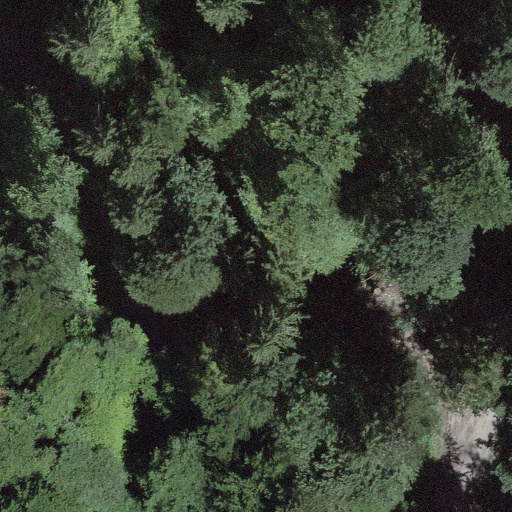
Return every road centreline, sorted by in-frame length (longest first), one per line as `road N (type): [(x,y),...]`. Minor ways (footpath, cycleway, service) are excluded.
road 1 (track): [(509,0),(511,361),(412,511)]
road 2 (track): [(193,511),(19,52),(0,37)]
